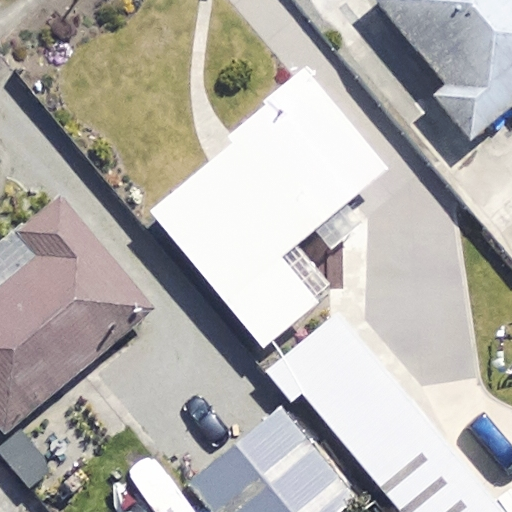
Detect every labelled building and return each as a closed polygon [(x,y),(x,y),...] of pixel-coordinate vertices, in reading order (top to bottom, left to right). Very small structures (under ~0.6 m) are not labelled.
[(511,0),(373,0),(445,87),(432,98),(468,141),(511,104),(511,0)] [(384,169),(305,77),(147,211),(262,347),(328,292),(291,248),(384,169)] [(148,313),(58,204),(0,251),(0,427),(5,433),(19,422),(148,313)] [(498,511),(335,314),(263,374),(291,408),(303,397),(399,511),(498,511)] [(336,511),(353,498),(280,409),(188,485),(210,511),(336,511)]
